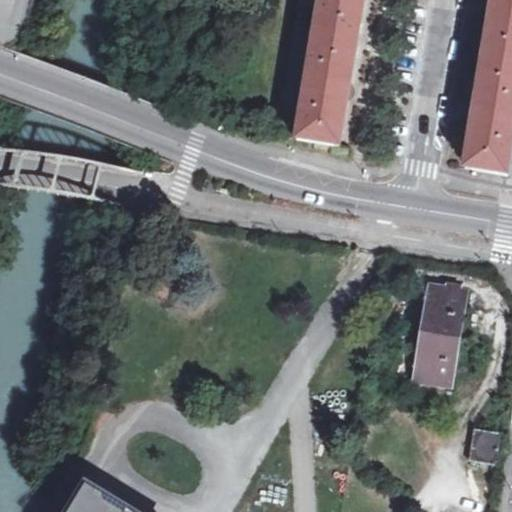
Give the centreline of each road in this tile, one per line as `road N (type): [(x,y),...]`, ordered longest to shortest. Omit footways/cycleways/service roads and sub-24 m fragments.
road 1 (tertiary): [(413,207),(269,173),(0,74)]
road 2 (unclassified): [(447,0),(413,207)]
